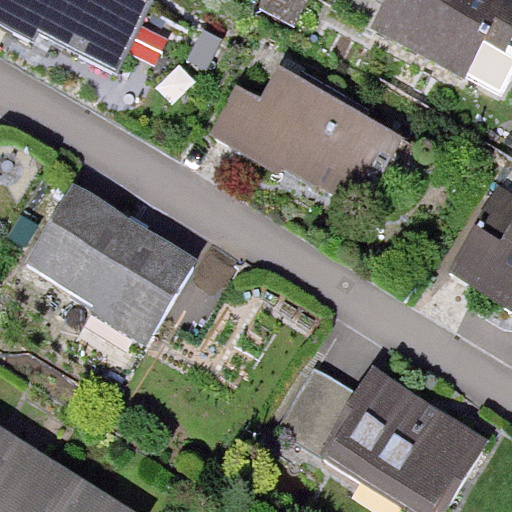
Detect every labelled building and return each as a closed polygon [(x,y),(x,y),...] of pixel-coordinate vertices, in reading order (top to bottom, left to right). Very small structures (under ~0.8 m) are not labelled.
[(150,3),(144,0),(0,0),(0,28),(38,49),(44,39),(111,75),(150,3)] [(306,0),(266,0),(261,11),(295,28),(309,2),(306,0)] [(511,40),(511,0),(338,0),(333,11),(461,82),(465,76),(501,96),(511,75),(511,46),(509,45),(511,40)] [(395,137),(281,69),(260,104),(235,89),(206,138),(269,175),(275,166),(351,211),(395,137)] [(198,261),(78,187),(30,265),(94,304),(90,311),(146,345),(198,261)] [(511,228),(497,251),(475,237),(444,286),(506,326),(511,316),(511,228)] [(449,511),(483,462),(370,389),(351,417),(305,387),(269,442),(354,497),(365,482),(410,511),(449,511)] [(0,511),(25,511),(54,466),(0,433),(0,511)] [(122,511),(54,466),(25,511),(122,511)]
